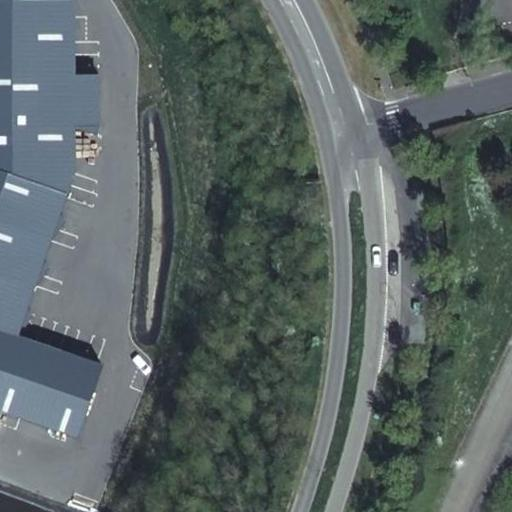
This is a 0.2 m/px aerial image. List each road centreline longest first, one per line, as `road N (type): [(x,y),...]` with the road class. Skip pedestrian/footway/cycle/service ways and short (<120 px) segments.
road 1 (secondary): [(331,511),(370,355),(376,253),(357,126)]
road 2 (secondary): [(325,133),(342,255),(339,349),(299,511)]
road 3 (residential): [(357,126),(511,87)]
road 4 (unknown): [(511,370),(443,511)]
road 5 (secondary): [(267,0),(325,133)]
road 6 (secondary): [(357,126),(305,0)]
